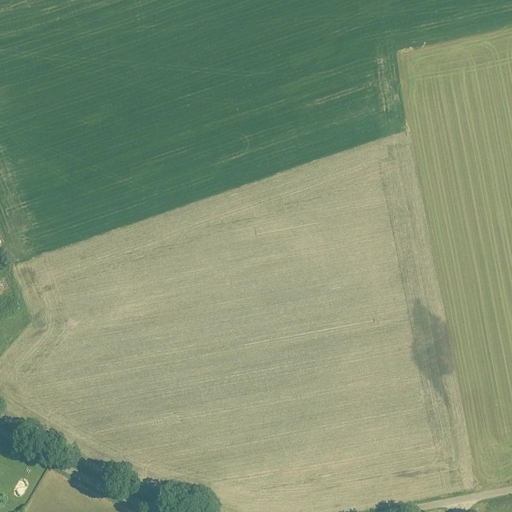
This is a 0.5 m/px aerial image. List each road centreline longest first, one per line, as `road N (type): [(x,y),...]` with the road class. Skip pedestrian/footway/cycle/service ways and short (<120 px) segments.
road 1 (unclassified): [(164,511),(0,431)]
road 2 (unclassified): [(511,488),(393,511)]
